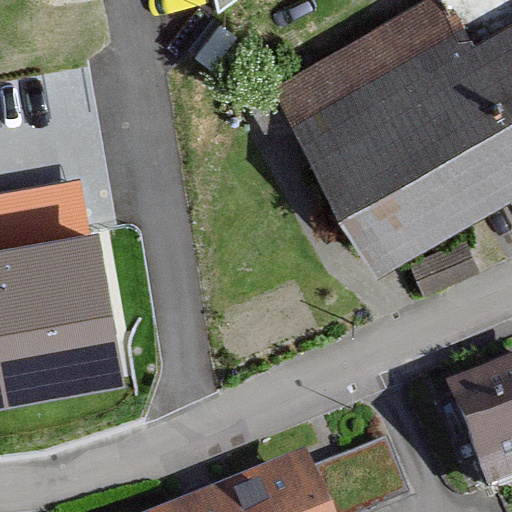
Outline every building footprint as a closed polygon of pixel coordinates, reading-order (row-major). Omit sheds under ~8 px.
[(214,0),(217,13),(234,0),(214,0)] [(511,0),(442,0),(277,93),(378,271),(511,195),(511,0)] [(92,234),(0,249),(0,406),(118,386),(92,234)] [(492,480),(511,471),(511,359),(452,384),(492,480)] [(323,511),(301,457),(164,511),(323,511)]
